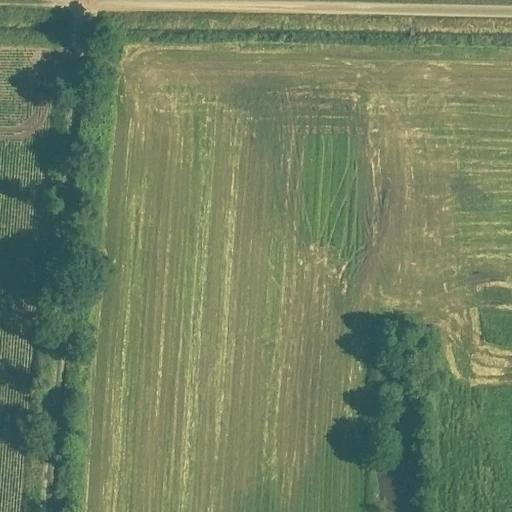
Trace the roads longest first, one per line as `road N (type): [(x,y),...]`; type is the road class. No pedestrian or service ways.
road 1 (track): [(80,0),(49,511)]
road 2 (residential): [(81,3),(511,11)]
